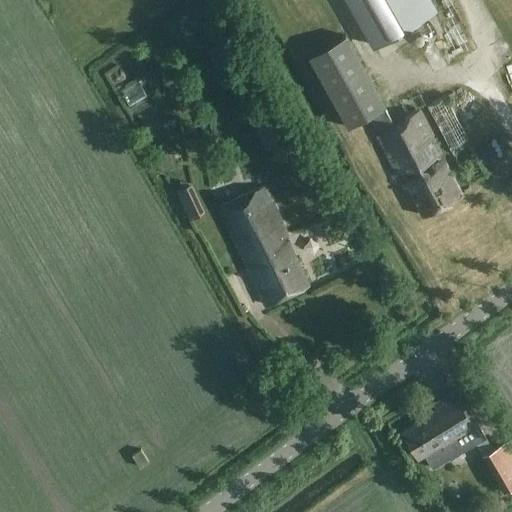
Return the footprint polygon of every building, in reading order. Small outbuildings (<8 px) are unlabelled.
[(347,0),(374,45),(434,11),(428,0),(347,0)] [(367,116),(377,135),(404,187),(407,185),(423,216),(462,194),(431,134),(419,110),(394,124),(384,107),(386,105),(346,34),(307,56),(347,127),(367,116)] [(392,37),(380,45),(388,57),(400,49),(392,37)] [(244,81),(230,86),(244,125),(258,120),(244,81)] [(467,137),(467,136),(445,95),(426,106),(451,152),(469,184),(486,174),(485,174),(466,138),(467,137)] [(258,121),(276,159),(297,149),(292,139),(295,137),(282,110),(258,121)] [(266,305),(308,284),(285,237),(288,236),(264,186),(218,206),(266,305)] [(502,490),(511,484),(511,452),(504,439),(491,447),(485,437),(457,390),(433,404),(436,410),(401,431),(418,458),(424,454),(432,468),(449,457),(450,458),(476,442),(482,452),(480,453),(502,490)] [(140,467),(148,462),(140,449),(132,455),(140,467)]
